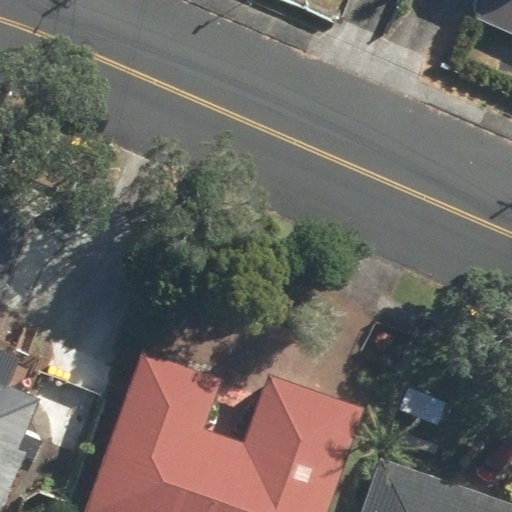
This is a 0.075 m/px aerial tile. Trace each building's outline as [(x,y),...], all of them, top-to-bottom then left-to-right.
[(511,0),(482,0),(474,20),(511,36),(511,0)] [(0,284),(35,204),(0,189),(0,284)] [(142,342),(85,511),(323,511),(362,397),(266,365),(243,434),(204,421),(222,369),(142,342)] [(41,389),(0,371),(0,509),(31,440),(21,436),(41,389)] [(511,511),(511,498),(378,451),(356,511),(511,511)]
